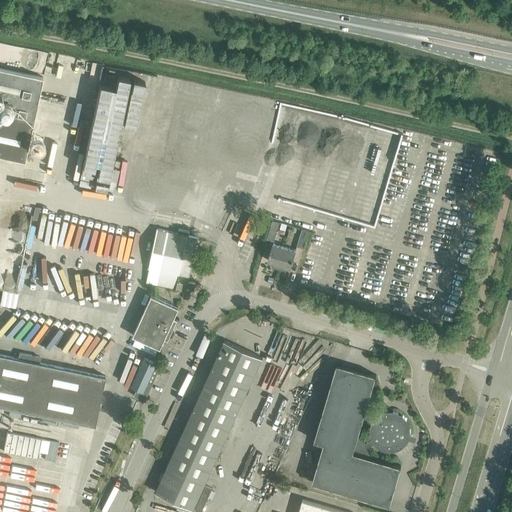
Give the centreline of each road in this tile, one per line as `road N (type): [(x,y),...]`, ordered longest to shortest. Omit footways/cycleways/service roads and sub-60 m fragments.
road 1 (unclassified): [(114,511),(202,320),(227,298)]
road 2 (unclassified): [(227,298),(426,352)]
road 3 (unclassified): [(426,352),(422,398),(436,449),(418,511)]
road 4 (secondary): [(386,30),(233,0)]
road 5 (tertiary): [(493,371),(452,511)]
road 6 (unknown): [(212,511),(264,387)]
road 7 (secondary): [(386,30),(511,64)]
road 8 (secondary): [(511,50),(386,30)]
